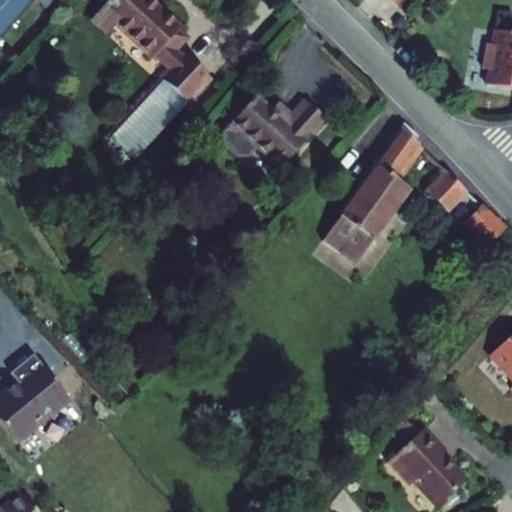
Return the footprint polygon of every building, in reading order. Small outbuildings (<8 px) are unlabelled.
[(29,0),(0,0),(0,38),(33,3),(29,0)] [(171,42),(187,26),(159,0),(109,0),(96,15),(113,31),(122,22),(158,57),(160,55),(171,42)] [(395,0),(378,0),(386,8),(395,0)] [(511,40),(491,37),(488,50),(482,49),(477,74),(486,76),(483,90),(511,95),(511,40)] [(186,56),(171,42),(160,55),(174,69),(186,56)] [(174,69),(110,133),(135,157),(213,78),(189,54),(186,56),(174,69)] [(261,100),(235,128),(227,135),(227,144),(239,155),(248,154),(256,147),(283,171),(327,124),(305,103),(286,124),(261,100)] [(373,245),(415,191),(405,183),(410,175),(404,171),(419,151),(395,133),(337,209),(341,212),(320,239),(352,263),(368,242),(373,245)] [(467,194),(449,173),(430,193),(450,212),(467,194)] [(493,247),(508,232),(483,209),(469,223),(493,247)] [(511,345),(494,362),(511,382),(511,345)] [(25,422),(59,395),(24,353),(2,372),(9,381),(0,388),(0,431),(3,435),(22,419),(25,422)] [(25,422),(22,419),(3,435),(6,439),(25,422)] [(401,448),(404,446),(395,436),(408,425),(403,419),(389,434),(401,448)] [(405,486),(410,482),(432,507),(462,483),(435,452),(439,449),(423,429),(417,435),(408,425),(395,436),(404,446),(384,463),(405,486)] [(0,511),(27,511),(15,497),(0,508),(0,511)]
